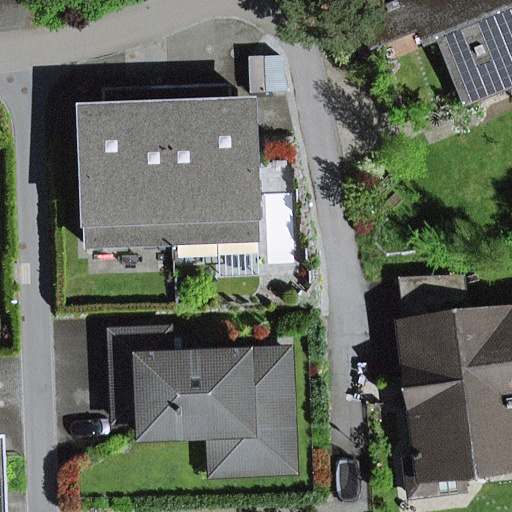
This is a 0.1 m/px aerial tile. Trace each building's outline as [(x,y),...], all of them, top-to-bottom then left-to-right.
[(372,22),(377,45),(424,26),(413,0),(390,0),(388,1),(375,12),(372,22)] [(511,69),(511,0),(413,0),(424,26),(429,39),(443,33),(446,40),(380,66),(403,122),(468,96),(465,89),(511,69)] [(250,58),(252,94),(267,93),(265,58),(250,58)] [(395,125),(403,122),(380,66),(373,69),(395,125)] [(511,69),(465,89),(468,96),(469,98),(511,80),(511,69)] [(218,243),(259,241),(253,103),(232,104),(232,85),(167,87),(173,245),(218,243)] [(83,110),(88,248),(173,245),(167,87),(103,90),(104,109),(83,110)] [(220,278),(260,276),(259,241),(218,243),(220,278)] [(407,325),(468,317),(463,278),(401,281),(407,325)] [(511,315),(471,321),(470,317),(468,317),(407,325),(405,325),(421,455),(417,455),(418,460),(407,462),(412,498),(466,491),(464,475),(511,468),(511,315)] [(114,379),(140,378),(142,420),(142,438),(212,435),(247,434),(248,459),(293,457),(289,352),(169,357),(168,331),(113,334),(114,379)] [(116,421),(142,420),(140,378),(114,379),(116,421)] [(293,457),(248,459),(247,434),(212,435),(213,474),(294,471),(293,457)] [(0,511),(8,511),(6,437),(0,436),(0,457),(4,457),(6,494),(0,493),(0,511)]
